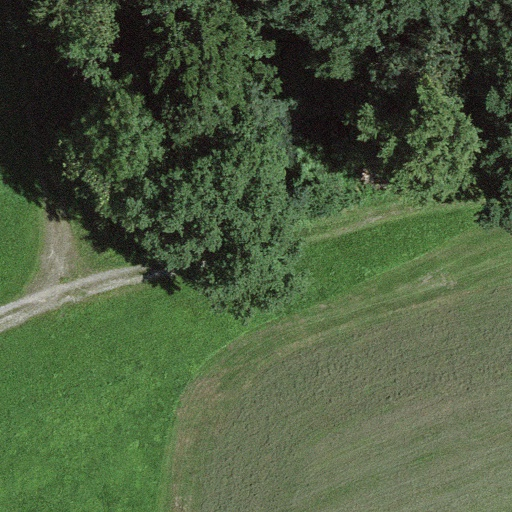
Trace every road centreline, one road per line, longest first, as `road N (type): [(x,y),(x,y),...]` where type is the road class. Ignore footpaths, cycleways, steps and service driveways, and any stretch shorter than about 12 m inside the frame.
road 1 (track): [(0,316),(199,252),(451,195)]
road 2 (track): [(29,305),(52,266),(60,199),(14,0)]
